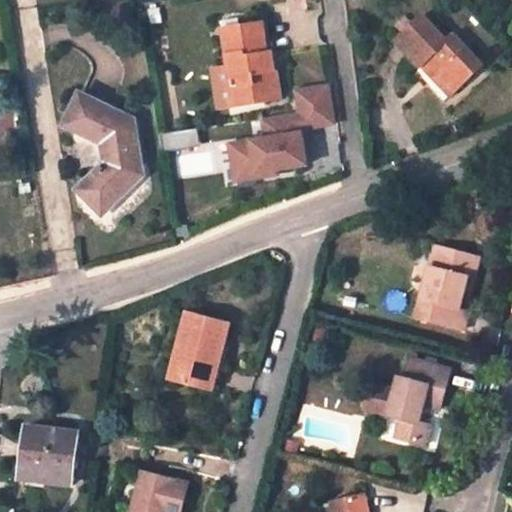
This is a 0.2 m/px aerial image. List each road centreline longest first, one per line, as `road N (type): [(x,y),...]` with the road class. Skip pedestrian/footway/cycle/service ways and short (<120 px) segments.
road 1 (residential): [(236,511),(302,215)]
road 2 (residential): [(19,13),(69,296)]
road 3 (residential): [(302,215),(69,296)]
road 4 (residential): [(328,0),(356,197)]
road 5 (residential): [(511,146),(356,197)]
road 6 (residential): [(511,387),(477,511)]
